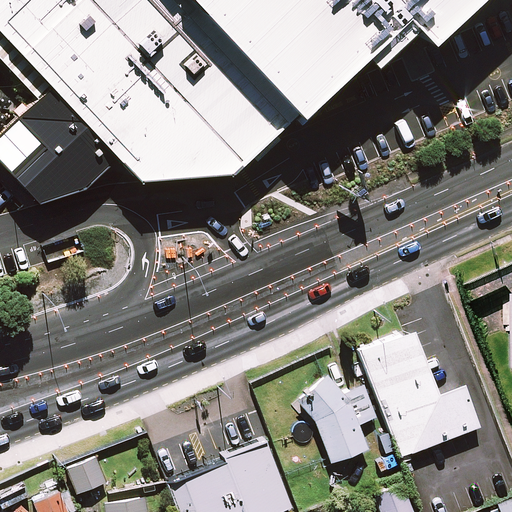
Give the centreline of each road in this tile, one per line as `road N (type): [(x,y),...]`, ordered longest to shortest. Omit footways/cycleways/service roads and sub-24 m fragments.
road 1 (secondary): [(511,209),(142,378),(0,422)]
road 2 (secondary): [(0,365),(81,342),(511,161)]
